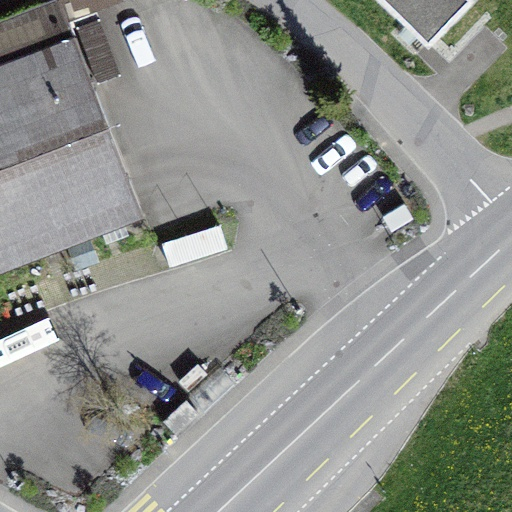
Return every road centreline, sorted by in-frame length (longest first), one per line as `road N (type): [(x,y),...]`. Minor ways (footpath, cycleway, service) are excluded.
road 1 (secondary): [(511,234),(219,511)]
road 2 (unclassified): [(285,0),(345,50),(511,225)]
